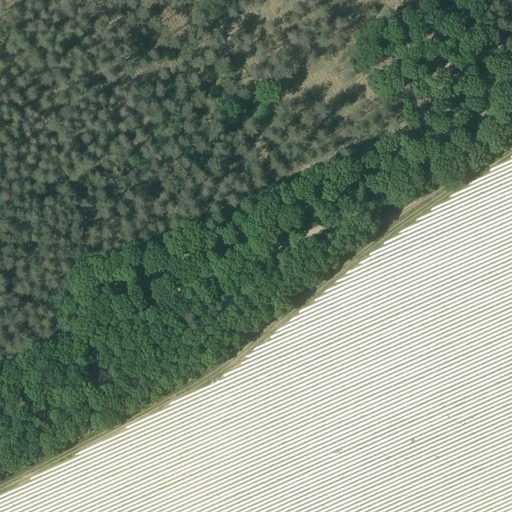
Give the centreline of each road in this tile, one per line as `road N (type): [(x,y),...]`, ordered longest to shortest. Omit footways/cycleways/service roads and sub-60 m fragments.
road 1 (track): [(0,474),(182,379),(420,193),(511,136)]
road 2 (track): [(0,363),(405,188),(511,119)]
